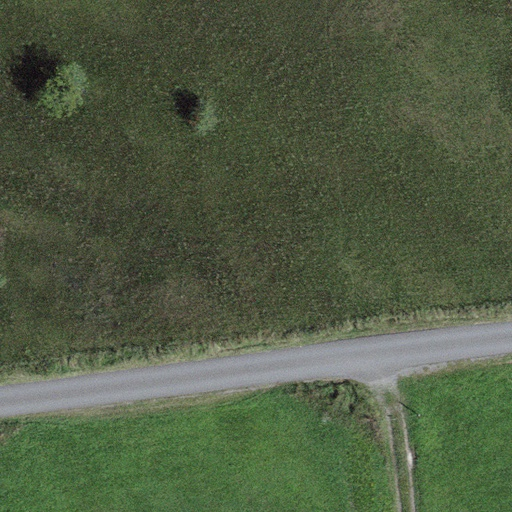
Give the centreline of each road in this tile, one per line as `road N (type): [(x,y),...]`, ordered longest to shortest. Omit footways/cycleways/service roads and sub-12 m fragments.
road 1 (unclassified): [(511,337),(0,397)]
road 2 (track): [(374,354),(405,511)]
